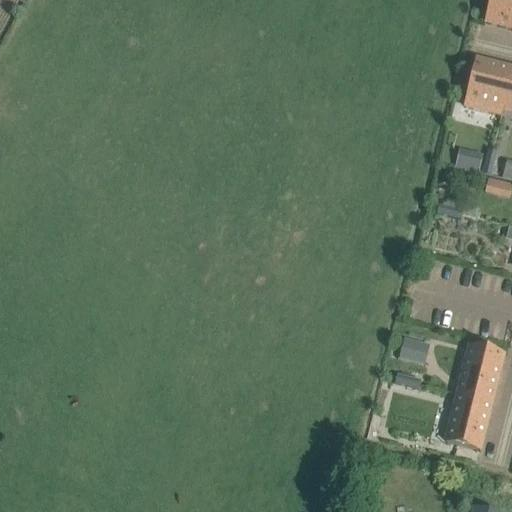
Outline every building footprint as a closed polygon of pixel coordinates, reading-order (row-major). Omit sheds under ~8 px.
[(511,0),(490,0),(484,25),(511,32),(511,0)] [(511,69),(476,60),(463,109),(465,110),(501,119),(502,113),(508,89),(511,74),(511,69)] [(511,74),(508,89),(502,113),(511,115),(511,74)] [(488,152),(485,165),(493,167),(496,154),(488,152)] [(485,165),(482,176),(490,178),(493,167),(485,165)] [(439,208),(437,216),(448,219),(450,211),(439,208)] [(450,211),(448,219),(460,221),(462,213),(450,211)] [(404,342),(400,360),(424,366),(427,355),(415,352),(417,345),(404,342)] [(468,347),(456,396),(493,405),(505,356),(468,347)] [(396,377),(395,385),(406,388),(408,380),(396,377)] [(408,380),(406,388),(419,391),(420,383),(408,380)] [(456,396),(444,445),(481,454),(493,405),(456,396)]
